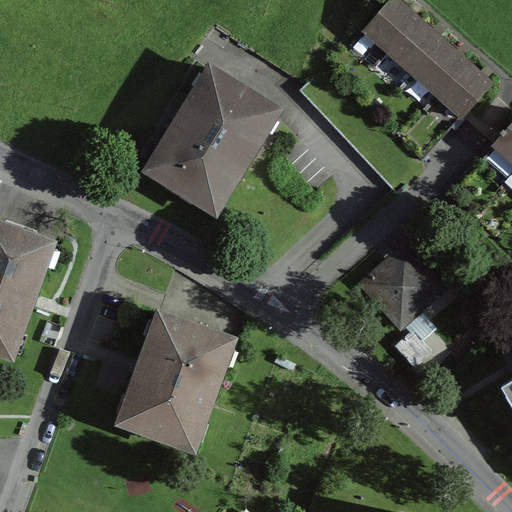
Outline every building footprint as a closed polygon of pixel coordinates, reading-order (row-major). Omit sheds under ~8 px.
[(411,1),(406,6),(398,0),(388,0),(360,33),(385,55),(418,16),(415,13),(419,8),(413,2),(411,1)] [(437,22),(432,28),(418,16),(385,55),(411,76),(444,38),(440,35),(445,29),(437,22)] [(461,43),(456,48),(444,38),(411,76),(436,98),(469,59),(465,55),(469,50),(461,43)] [(486,64),(481,69),(469,59),(436,98),(462,120),(495,81),(490,77),(494,71),(486,64)] [(217,220),(284,109),(208,63),(140,173),(217,220)] [(416,162),(324,67),(299,91),(392,186),(416,162)] [(511,121),(490,147),(511,166),(511,121)] [(0,362),(10,366),(55,241),(0,221),(0,362)] [(436,328),(422,312),(447,289),(405,241),(357,284),(399,332),(405,327),(410,333),(413,330),(422,341),(436,328)] [(233,337),(156,309),(114,427),(191,454),(233,337)] [(422,341),(413,330),(410,333),(394,346),(414,369),(432,353),(422,341)] [(511,380),(500,388),(511,407),(511,380)]
